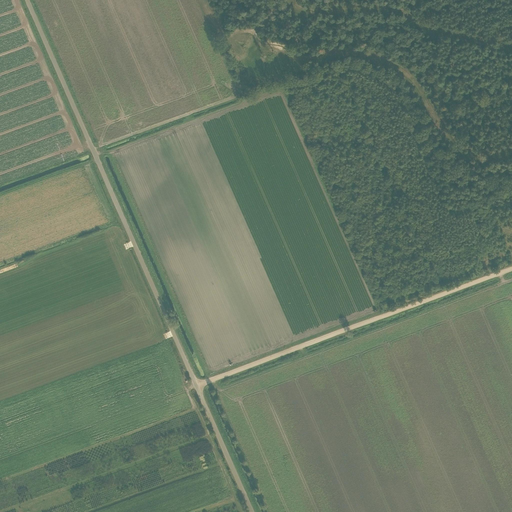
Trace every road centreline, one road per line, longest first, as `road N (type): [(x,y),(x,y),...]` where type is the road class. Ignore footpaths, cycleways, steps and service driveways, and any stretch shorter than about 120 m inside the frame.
road 1 (unclassified): [(251,511),(27,0)]
road 2 (track): [(196,386),(511,270)]
road 3 (track): [(511,152),(476,155),(457,147),(416,86),(371,54),(344,50),(300,63)]
road 4 (track): [(199,0),(214,35),(248,32),(300,63)]
road 5 (track): [(511,45),(414,23),(414,0)]
